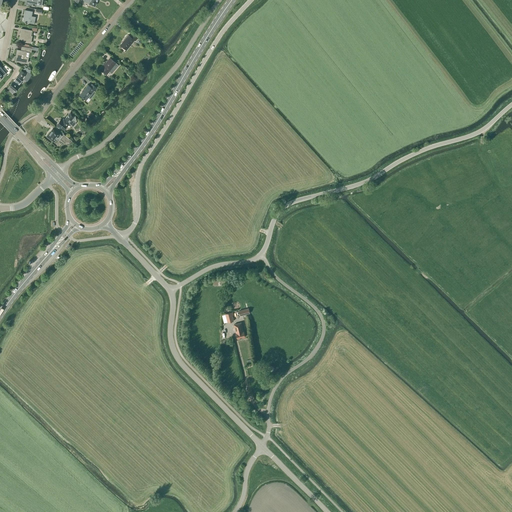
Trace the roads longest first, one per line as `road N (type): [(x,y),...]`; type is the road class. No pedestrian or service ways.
road 1 (unclassified): [(260,255),(285,207),(477,133),(511,105)]
road 2 (unclassified): [(117,236),(134,223),(143,162),(211,47),(250,0)]
road 3 (unclassified): [(56,174),(108,140),(145,101),(219,0)]
road 4 (unclassified): [(262,446),(272,390),(311,355),(323,325),(260,255)]
road 5 (tertiary): [(170,290),(175,355),(262,446)]
road 6 (primary): [(129,159),(231,0)]
road 7 (residential): [(39,113),(135,0)]
